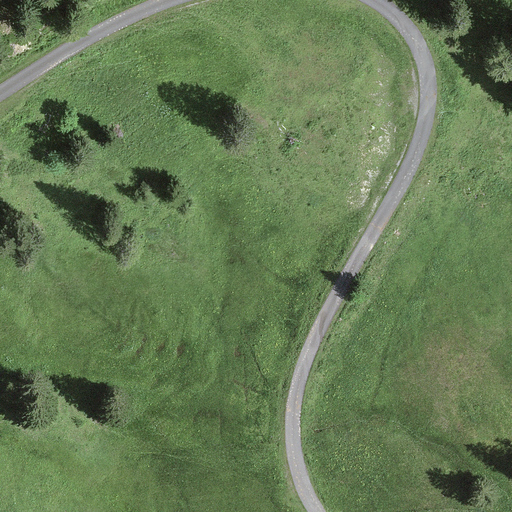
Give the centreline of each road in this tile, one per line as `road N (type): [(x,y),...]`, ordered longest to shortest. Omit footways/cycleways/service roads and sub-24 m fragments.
road 1 (track): [(375,0),(414,37),(427,107),(410,162),(327,311),(298,385),(292,443),(316,511)]
road 2 (track): [(0,92),(81,41),(172,0)]
